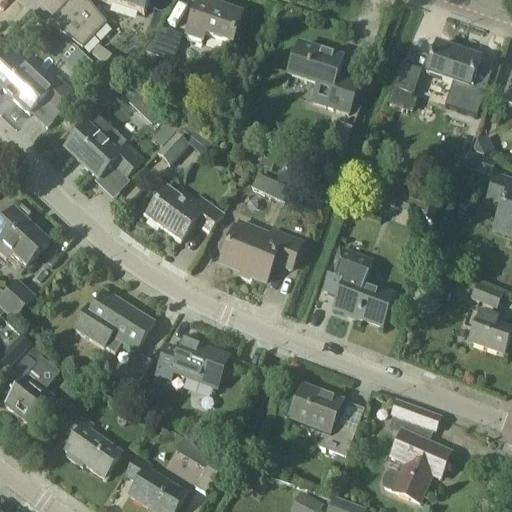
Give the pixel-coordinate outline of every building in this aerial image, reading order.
[(144,19),(150,0),(92,0),(92,2),(144,19)] [(46,23),(77,46),(94,26),(68,1),(46,23)] [(233,51),(243,19),(200,5),(189,36),(233,51)] [(173,64),(182,39),(163,32),(149,55),(173,64)] [(97,48),(91,56),(103,65),(109,57),(97,48)] [(476,120),(488,85),(475,81),(481,63),(437,48),(427,78),(460,89),(452,112),(476,120)] [(349,117),(359,87),(338,80),(344,63),(300,49),(289,81),(319,91),(314,106),(349,117)] [(84,58),(71,72),(87,86),(99,73),(84,58)] [(48,92),(13,59),(0,73),(0,94),(2,93),(29,118),(45,101),(57,112),(72,95),(57,82),(48,92)] [(113,59),(107,68),(119,77),(126,69),(113,59)] [(402,67),(393,92),(414,99),(423,74),(402,67)] [(394,94),(390,107),(409,113),(413,100),(394,94)] [(140,98),(130,108),(153,130),(163,119),(140,98)] [(97,117),(112,128),(119,118),(105,107),(97,117)] [(116,201),(131,186),(127,182),(144,164),(93,115),(78,132),(81,135),(65,152),(116,201)] [(164,148),(181,131),(173,123),(156,140),(164,148)] [(168,169),(188,148),(178,138),(158,159),(168,169)] [(493,178),(496,168),(470,158),(466,168),(493,178)] [(324,189),(332,168),(319,163),(311,184),(324,189)] [(260,181),(257,190),(275,198),(274,204),(281,207),(283,201),(289,203),(293,193),(260,181)] [(511,242),(511,187),(497,182),(489,206),(504,211),(495,236),(511,242)] [(393,191),(386,208),(400,213),(406,196),(393,191)] [(191,212),(167,194),(147,223),(180,247),(196,226),(209,236),(223,217),(199,201),(191,212)] [(426,204),(419,221),(432,226),(438,208),(426,204)] [(0,247),(26,273),(49,249),(14,215),(0,228),(0,247)] [(272,240),(239,226),(221,267),(266,286),(276,264),(292,271),(302,246),(275,235),(272,240)] [(382,331),(394,299),(363,287),(372,264),(340,252),(326,291),(341,296),(335,313),(382,331)] [(440,285),(443,275),(430,271),(426,280),(440,285)] [(35,300),(20,286),(0,307),(0,309),(14,322),(35,300)] [(498,311),(504,298),(478,288),(473,301),(498,311)] [(154,328),(103,296),(86,323),(82,320),(72,335),(102,354),(103,353),(113,359),(120,349),(135,359),(154,328)] [(504,361),(511,339),(511,337),(500,333),(502,327),(472,316),(467,330),(476,333),(471,349),(504,361)] [(13,365),(30,348),(22,339),(5,357),(13,365)] [(227,361),(185,344),(181,354),(164,348),(153,376),(170,383),(173,376),(214,392),(227,361)] [(32,432),(55,403),(26,381),(38,367),(27,359),(4,388),(15,397),(4,410),(32,432)] [(129,408),(141,385),(131,380),(119,403),(129,408)] [(346,460),(356,433),(336,425),(344,406),(302,390),(288,426),(321,439),(317,450),(346,460)] [(144,391),(136,410),(148,415),(155,396),(144,391)] [(435,434),(440,421),(396,404),(391,417),(435,434)] [(104,484),(122,459),(88,435),(94,427),(77,415),(64,433),(76,441),(65,457),(68,459),(66,462),(83,473),(84,470),(104,484)] [(444,474),(451,458),(401,437),(390,464),(405,470),(393,498),(419,509),(436,470),(444,474)] [(148,511),(179,511),(187,500),(147,475),(152,468),(140,460),(128,479),(140,486),(131,501),(148,511)] [(215,483),(224,467),(214,461),(205,478),(215,483)]
